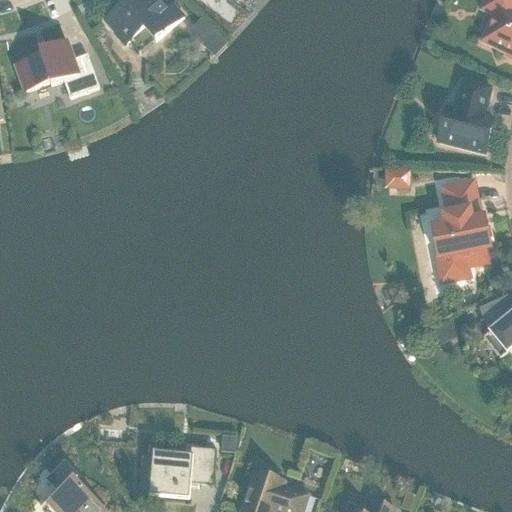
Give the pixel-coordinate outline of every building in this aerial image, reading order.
[(154,0),(131,0),(106,22),(117,34),(115,38),(122,47),(127,46),(129,44),(144,31),(155,44),(185,19),(174,7),(166,14),(154,0)] [(511,61),(511,0),(487,0),(482,12),(494,18),(482,44),(507,57),(506,59),(511,61)] [(198,24),(196,26),(188,34),(200,46),(214,33),(201,21),(198,24)] [(74,62),(67,45),(39,55),(40,59),(15,68),(25,94),(50,85),(51,88),(64,83),(70,101),(99,90),(87,57),(74,62)] [(484,121),(491,91),(463,84),(456,114),(446,111),(438,144),(486,156),(494,123),(484,121)] [(411,193),(411,173),(385,172),(384,192),(411,193)] [(479,224),(477,213),(479,213),(473,186),(444,192),(449,217),(444,218),(446,230),(432,233),(442,284),(468,279),(466,269),(487,265),(485,252),(491,250),(490,244),(494,243),(491,228),(487,229),(486,222),(479,224)] [(511,301),(509,298),(479,311),(484,321),(485,325),(491,335),(483,341),(501,362),(511,352),(511,301)] [(443,325),(440,327),(429,332),(438,349),(457,340),(449,322),(443,325)] [(237,439),(227,438),(224,438),(222,438),(221,455),(236,456),(237,439)] [(153,454),(149,499),(190,503),(191,486),(213,488),(216,453),(191,451),(191,457),(153,454)] [(75,475),(64,465),(47,482),(58,493),(45,507),(49,511),(103,511),(76,485),(80,480),(75,475)] [(303,511),(308,498),(282,490),(284,485),(256,475),(243,511),(303,511)] [(405,498),(403,504),(401,510),(405,511),(410,511),(415,498),(414,497),(410,496),(406,494),(405,498)]
